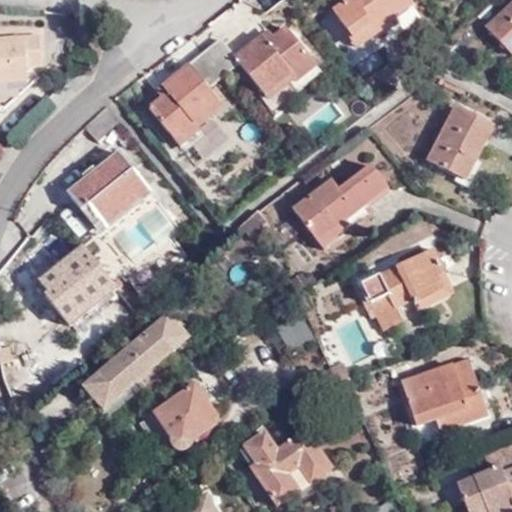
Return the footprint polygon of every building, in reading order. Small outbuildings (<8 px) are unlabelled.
[(352,0),(339,9),(358,39),(376,26),(381,33),(420,7),(415,0),(352,0)] [(511,2),(488,25),(511,51),(511,2)] [(223,36),(206,49),(227,74),(243,61),(270,93),(291,77),(296,82),(320,63),(289,26),(271,40),(265,33),(238,54),(223,36)] [(0,79),(27,77),(26,64),(24,51),(38,50),(37,33),(0,36),(0,79)] [(227,74),(206,49),(162,84),(167,90),(151,105),(184,144),(207,126),(201,118),(225,98),(214,85),(227,74)] [(24,51),(26,64),(40,64),(38,50),(24,51)] [(427,53),(419,61),(428,65),(435,56),(427,53)] [(435,56),(428,65),(439,70),(445,61),(435,56)] [(107,103),(83,122),(98,138),(120,120),(107,103)] [(424,165),(458,181),(466,163),(473,167),(491,125),(450,107),(424,165)] [(103,220),(147,185),(118,152),(69,194),(83,210),(90,204),(103,220)] [(466,163),(458,181),(465,185),(473,167),(466,163)] [(396,191),(378,165),(347,190),(339,180),(302,209),(332,253),(352,237),(347,230),(396,191)] [(154,192),(147,185),(103,220),(90,204),(83,210),(103,234),(154,192)] [(109,234),(146,284),(174,263),(164,248),(184,233),(157,198),(109,234)] [(74,324),(116,290),(119,287),(84,246),(41,282),(50,293),(47,296),(72,326),(74,324)] [(410,300),(412,305),(440,292),(432,277),(444,271),(432,247),(362,282),(367,293),(359,297),(370,320),(376,317),(384,332),(401,323),(393,308),(410,300)] [(440,292),(412,305),(416,312),(448,296),(451,291),(451,285),(444,271),(432,277),(440,292)] [(122,295),(116,290),(74,324),(81,331),(122,295)] [(261,328),(271,322),(295,309),(288,298),(254,318),(261,328)] [(295,309),(271,322),(277,331),(300,318),(295,309)] [(153,329),(172,353),(187,340),(168,316),(153,329)] [(300,318),(277,331),(294,357),(315,344),(300,318)] [(121,355),(141,378),(172,353),(153,329),(121,355)] [(101,411),(141,378),(121,355),(82,387),(101,411)] [(341,377),(343,382),(351,378),(344,363),(336,366),(341,377)] [(473,364),(459,369),(463,379),(477,375),(473,364)] [(331,369),(337,380),(341,377),(336,366),(331,369)] [(463,379),(459,369),(407,387),(426,443),(492,421),(477,375),(463,379)] [(146,405),(154,418),(194,390),(185,378),(146,405)] [(194,390),(154,418),(170,442),(167,451),(172,460),(183,460),(189,454),(190,445),(215,428),(216,421),(194,390)] [(170,442),(154,418),(140,427),(156,452),(170,442)] [(293,500),(315,485),(331,474),(304,436),(279,453),(266,435),(246,449),(259,468),(252,472),(278,510),(293,500)] [(466,483),(480,511),(490,511),(511,502),(511,444),(488,456),(494,470),(466,483)] [(322,495),(315,485),(293,500),(300,510),(322,495)] [(204,511),(213,511),(205,497),(198,501),(204,511)] [(204,511),(198,501),(177,511),(204,511)] [(511,511),(511,502),(490,511),(511,511)]
